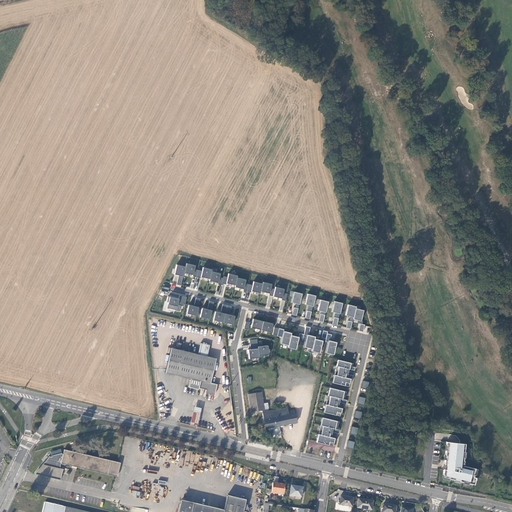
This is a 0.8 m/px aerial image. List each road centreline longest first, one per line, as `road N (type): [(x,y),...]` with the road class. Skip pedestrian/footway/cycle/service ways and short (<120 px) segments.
road 1 (residential): [(336,467),(366,339),(244,305)]
road 2 (unknown): [(179,403),(159,364),(166,334),(214,346),(220,381)]
road 3 (secondary): [(100,413),(241,445)]
road 4 (residential): [(241,445),(234,340),(244,305)]
